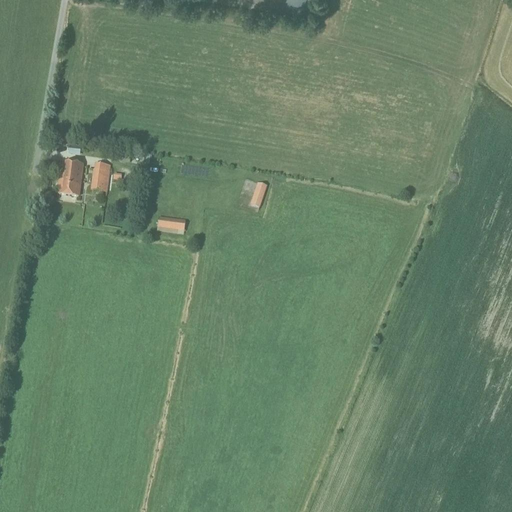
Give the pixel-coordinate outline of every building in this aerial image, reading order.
[(213,0),(280,10),(281,0),(213,0)] [(79,198),(83,166),(63,163),(61,182),(59,181),(58,190),(60,190),(59,195),(79,198)] [(94,171),(92,190),(107,192),(110,167),(96,166),(95,171),(94,171)] [(260,209),(268,187),(258,184),(251,206),(260,209)] [(185,232),(186,222),(159,218),(158,228),(185,232)]
